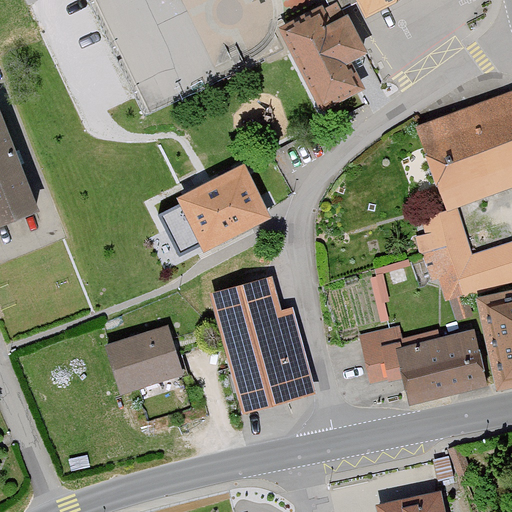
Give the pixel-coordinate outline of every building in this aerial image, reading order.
[(350,0),(363,25),(410,0),(350,0)] [(328,27),(320,11),(277,33),(320,116),(364,93),(350,66),(366,58),(345,18),(328,27)] [(511,95),(419,129),(447,207),(511,183),(511,95)] [(0,229),(36,215),(0,122),(0,229)] [(269,218),(244,167),(179,199),(182,204),(162,214),(180,250),(200,241),(204,250),(269,218)] [(467,300),(511,287),(511,245),(471,257),(458,212),(421,223),(425,237),(416,239),(421,258),(425,257),(433,285),(438,284),(444,305),(450,303),(456,323),(472,319),(467,300)] [(278,313),(269,280),(210,296),(241,415),(312,396),(289,310),(278,313)] [(511,295),(477,303),(497,396),(511,392),(511,295)] [(487,392),(474,333),(441,340),(440,332),(403,340),(400,328),(358,337),(369,389),(402,382),(407,409),(487,392)] [(181,378),(166,330),(104,349),(119,397),(181,378)] [(463,450),(451,453),(458,477),(469,474),(463,450)] [(453,472),(439,475),(444,496),(458,492),(453,472)] [(444,511),(441,493),(375,506),(376,511),(444,511)]
